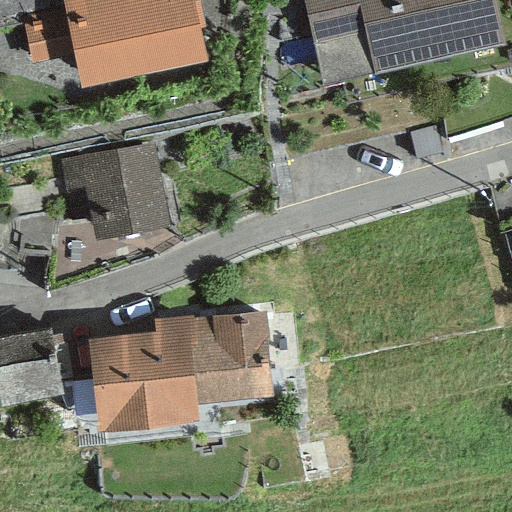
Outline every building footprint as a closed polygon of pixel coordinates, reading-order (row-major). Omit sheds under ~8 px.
[(62,0),(81,89),(205,63),(191,0),(62,0)] [(304,0),(324,86),(372,75),(504,46),(494,0),(304,0)] [(156,144),(60,160),(65,194),(86,191),(95,242),(171,229),(156,144)] [(266,312),(186,320),(195,406),(270,398),(265,347),(269,347),(266,312)] [(153,333),(87,340),(97,436),(197,426),(195,406),(186,320),(186,316),(152,319),(153,333)] [(49,329),(0,337),(0,408),(61,397),(49,329)]
